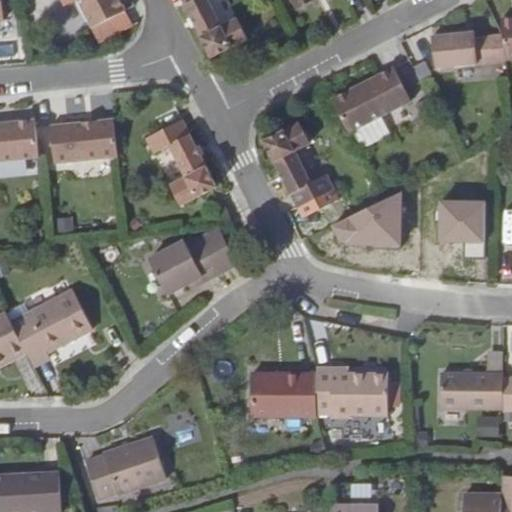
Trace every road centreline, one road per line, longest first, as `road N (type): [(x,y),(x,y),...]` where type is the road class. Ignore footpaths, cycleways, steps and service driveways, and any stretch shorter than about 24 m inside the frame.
road 1 (residential): [(0,419),(83,416),(118,404),(220,308),(279,274)]
road 2 (residential): [(219,111),(430,0)]
road 3 (residential): [(279,274),(372,294),(511,305)]
road 4 (residential): [(0,82),(116,69),(185,51)]
road 5 (residential): [(279,274),(280,249),(219,111)]
